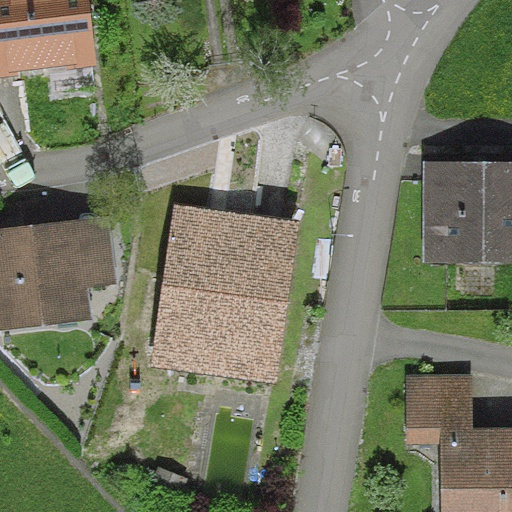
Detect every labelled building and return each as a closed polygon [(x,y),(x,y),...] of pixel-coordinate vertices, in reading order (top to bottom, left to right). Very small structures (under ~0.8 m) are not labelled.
[(0,0),(0,75),(18,74),(18,67),(70,62),(70,67),(93,64),(86,0),(0,0)] [(511,168),(425,168),(424,254),(511,254),(511,168)] [(193,250),(192,257),(169,253),(154,359),(203,366),(206,341),(268,350),(285,231),(219,222),(213,262),(201,260),(202,251),(193,250)] [(68,226),(0,234),(0,326),(78,317),(75,286),(105,282),(102,262),(72,266),(68,226)] [(441,437),(442,511),(511,511),(511,437),(464,438),(464,381),(403,382),(405,437),(441,437)]
